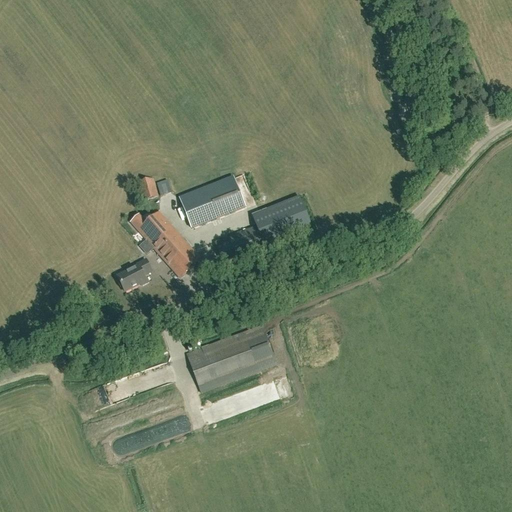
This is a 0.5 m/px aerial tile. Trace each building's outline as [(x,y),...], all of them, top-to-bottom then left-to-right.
[(180,199),(192,230),(245,209),(233,178),(192,194),(180,199)] [(158,195),(157,192),(153,179),(140,183),(145,202),(159,198),(158,195)] [(155,184),(159,196),(171,193),(167,180),(155,184)] [(301,199),(254,217),(258,228),(215,244),(222,263),(312,229),(312,228),(301,199)] [(131,224),(146,241),(139,247),(147,256),(154,250),(180,280),(201,262),(159,214),(146,225),(139,216),(131,224)] [(117,278),(125,293),(141,285),(142,287),(147,284),(144,277),(152,273),(146,262),(135,267),(136,268),(117,278)] [(200,394),(269,368),(275,366),(261,329),(201,351),(187,357),(200,394)]
